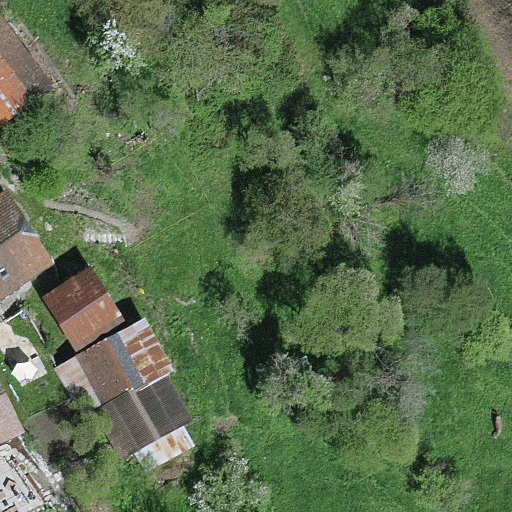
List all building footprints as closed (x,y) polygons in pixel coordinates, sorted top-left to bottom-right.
[(6,3),(0,7),(0,137),(67,90),(6,3)] [(0,301),(47,275),(6,210),(0,212),(0,301)] [(108,277),(52,311),(82,362),(139,327),(108,277)] [(151,333),(61,378),(84,427),(109,417),(136,468),(205,430),(151,333)] [(14,372),(0,378),(0,461),(45,442),(14,372)]
